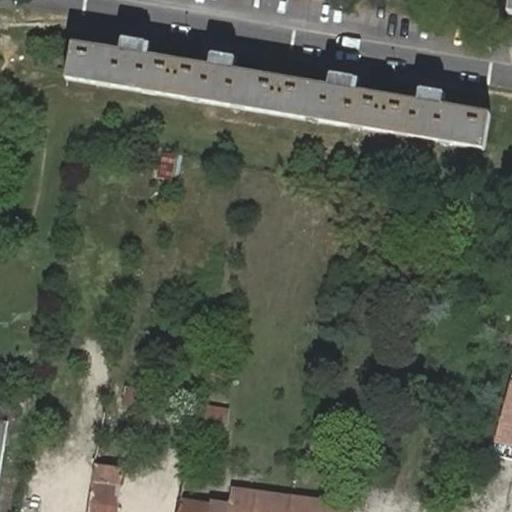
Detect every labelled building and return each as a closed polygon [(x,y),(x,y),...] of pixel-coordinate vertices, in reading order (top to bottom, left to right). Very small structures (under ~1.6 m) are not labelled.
[(126,41),(123,54),(145,59),(148,44),(126,41)] [(419,105),(354,94),(332,90),(235,74),(212,70),(145,59),(123,54),(74,47),(68,82),(485,152),(491,117),(443,109),(419,105)] [(212,70),(235,74),(238,60),(214,56),(212,70)] [(332,90),(354,94),(357,80),(334,76),(332,90)] [(422,91),(419,105),(443,109),(445,95),(422,91)] [(158,151),(154,174),(176,179),(180,155),(158,151)] [(511,378),(505,403),(496,440),(511,443),(511,378)] [(0,471),(5,445),(28,449),(36,397),(13,393),(8,422),(0,420),(0,471)] [(228,412),(196,405),(193,422),(225,428),(228,412)] [(84,408),(80,433),(98,436),(102,411),(84,408)] [(117,511),(123,475),(126,455),(119,454),(116,470),(95,467),(95,472),(89,511),(117,511)] [(336,460),(334,477),(351,479),(353,463),(336,460)] [(289,511),(292,496),(232,489),(230,506),(229,511),(289,511)] [(309,511),(311,498),(292,496),(289,511),(309,511)] [(355,511),(357,505),(311,498),(309,511),(355,511)] [(229,511),(230,506),(213,504),(212,511),(206,511),(206,507),(206,504),(179,500),(177,511),(229,511)] [(444,511),(496,511),(497,507),(445,503),(444,511)]
